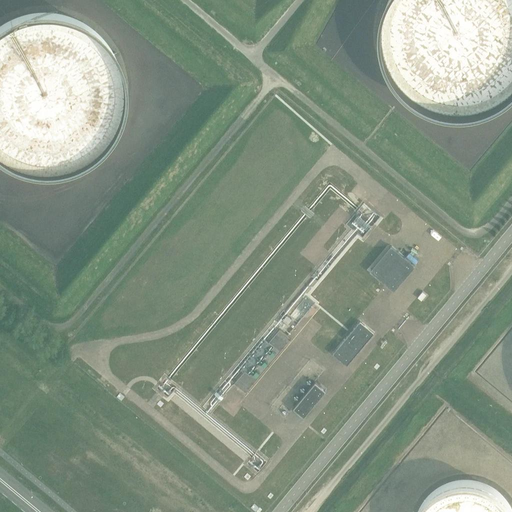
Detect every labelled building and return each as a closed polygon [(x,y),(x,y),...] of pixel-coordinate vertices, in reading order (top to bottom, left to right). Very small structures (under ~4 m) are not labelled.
[(381,47),(386,64),(395,79),(407,92),(422,102),(439,109),(456,112),(474,110),(491,105),(507,96),(511,91),(511,0),(386,0),(382,11),(379,29),(381,47)] [(0,157),(6,161),(23,168),(40,170),(58,169),(75,164),(91,155),(104,143),(114,128),(121,111),(124,94),(122,76),(117,59),(108,43),(96,30),(81,20),(64,13),(47,11),(29,12),(12,17),(0,23),(0,157)] [(391,245),(370,271),(386,285),(394,291),(415,265),(391,245)] [(347,365),(374,333),(360,322),(333,354),(347,365)] [(243,368),(245,369),(236,383),(249,392),(289,334),(279,328),(270,341),(264,337),(243,368)] [(304,416),(325,391),(315,382),(294,408),(304,416)] [(511,511),(511,507),(510,504),(504,496),(496,489),(486,484),(476,481),(465,480),(454,481),(444,485),(435,490),(427,498),(421,507),(419,511),(511,511)]
